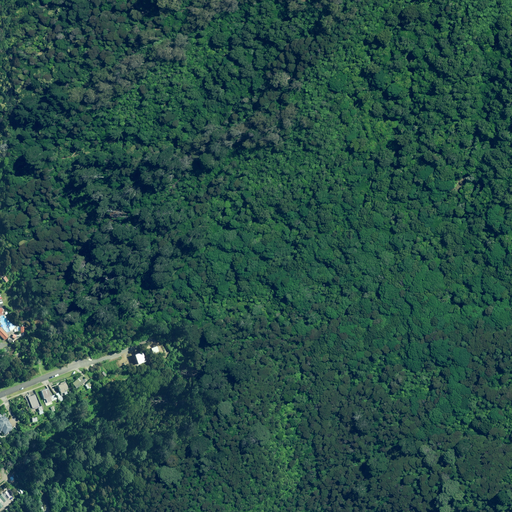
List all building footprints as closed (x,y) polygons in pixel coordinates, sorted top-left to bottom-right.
[(7,276),(2,279),(6,284),(11,281),(7,276)] [(8,336),(1,328),(0,329),(0,334),(5,339),(8,336)] [(144,352),(136,355),(140,365),(147,362),(144,352)] [(86,381),(81,376),(72,383),(76,389),(86,381)] [(69,390),(65,381),(60,383),(60,384),(57,386),(61,394),(64,392),(65,395),(67,394),(66,392),(69,390)] [(43,399),(45,404),(46,406),(53,403),(52,401),(56,399),(55,395),(50,397),(47,389),(41,392),(43,399)] [(27,398),(32,409),(35,409),(38,407),(41,406),(39,401),(37,402),(34,394),(27,398)] [(11,425),(4,415),(4,414),(1,416),(0,414),(0,431),(2,431),(5,435),(12,429),(10,426),(11,425)]
